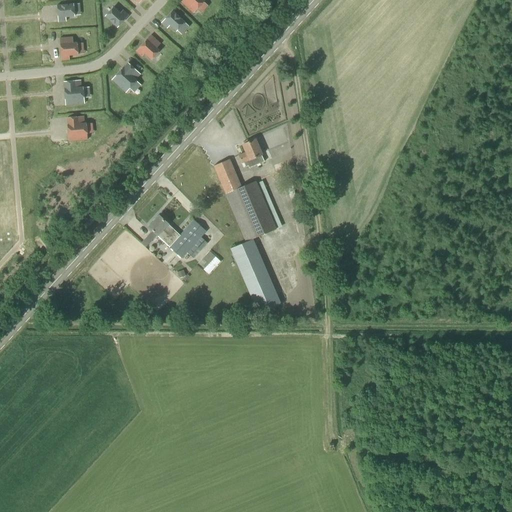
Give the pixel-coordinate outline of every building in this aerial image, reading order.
[(182,0),(181,2),(193,13),(205,0),(182,0)] [(57,6),(59,22),(66,21),(66,18),(75,17),(74,4),(57,6)] [(117,28),(129,15),(123,10),(120,13),(114,7),(105,17),(117,28)] [(172,11),(161,23),(167,29),(170,26),(176,32),(185,22),(172,11)] [(152,35),(137,51),(142,56),(144,54),(151,60),(160,51),(157,48),(161,43),(152,35)] [(60,39),(62,60),(70,59),(69,56),(78,55),(77,43),(73,43),(73,38),(60,39)] [(126,93),(137,81),(133,77),(134,76),(136,79),(141,74),(128,63),(124,68),(123,67),(111,81),(126,93)] [(66,105),(85,104),(83,87),(82,87),(81,85),(81,80),(64,81),(66,105)] [(85,124),(84,121),(84,116),(67,118),(69,141),(87,140),(86,123),(85,124)] [(249,168),(265,161),(256,140),(243,145),(246,153),(239,156),(242,163),(244,162),(246,167),(248,166),(249,168)] [(213,166),(246,242),(253,239),(276,230),(255,181),(241,187),(229,159),(213,166)] [(181,236),(174,229),(159,215),(148,227),(157,235),(182,259),(188,252),(194,258),(208,243),(202,237),(207,231),(195,220),(181,236)] [(253,239),(246,242),(230,249),(258,314),(281,305),(253,239)]
